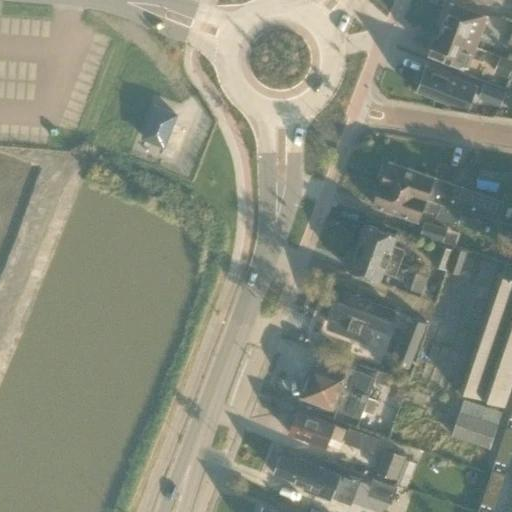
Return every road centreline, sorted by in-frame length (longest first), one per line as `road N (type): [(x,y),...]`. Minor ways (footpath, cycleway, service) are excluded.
road 1 (secondary): [(172,511),(282,191)]
road 2 (tertiary): [(107,0),(226,47)]
